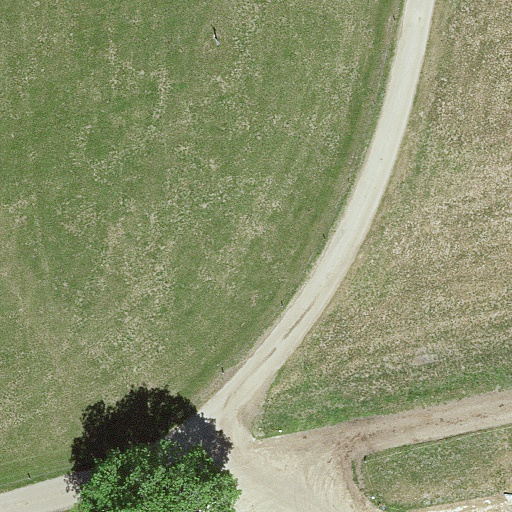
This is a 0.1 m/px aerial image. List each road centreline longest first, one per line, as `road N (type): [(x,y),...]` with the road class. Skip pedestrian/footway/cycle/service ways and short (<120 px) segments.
road 1 (track): [(33,511),(182,472),(298,333),(379,177),(416,0)]
road 2 (track): [(182,472),(261,466),(511,417)]
